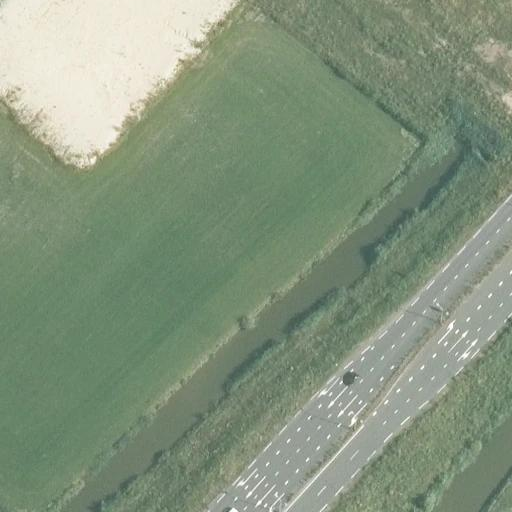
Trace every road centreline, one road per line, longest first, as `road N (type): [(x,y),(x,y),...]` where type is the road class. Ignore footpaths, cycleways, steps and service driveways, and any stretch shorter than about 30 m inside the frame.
road 1 (secondary): [(511,215),(239,511)]
road 2 (secondary): [(301,511),(511,285)]
